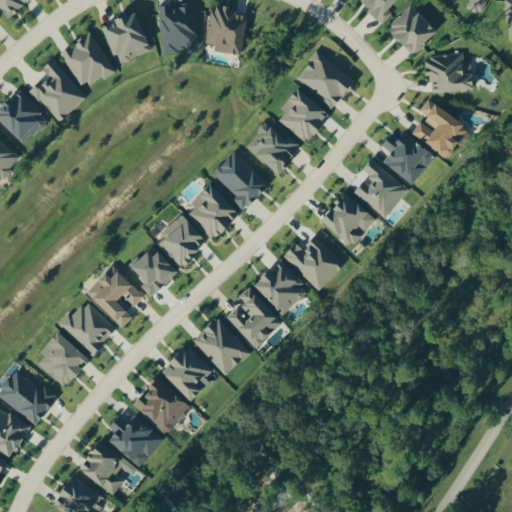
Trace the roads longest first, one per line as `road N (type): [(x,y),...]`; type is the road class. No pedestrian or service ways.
road 1 (residential): [(17,511),(52,453),(126,366),(295,205),(391,88),(354,43),(300,0)]
road 2 (residential): [(511,400),(438,511)]
